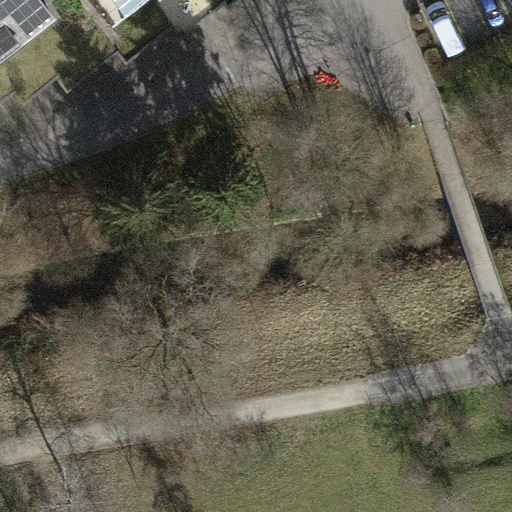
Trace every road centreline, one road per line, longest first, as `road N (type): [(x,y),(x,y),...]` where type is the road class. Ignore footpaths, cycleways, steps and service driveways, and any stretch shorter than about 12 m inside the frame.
road 1 (track): [(0,448),(61,430),(511,355)]
road 2 (residential): [(0,175),(235,72),(366,0)]
